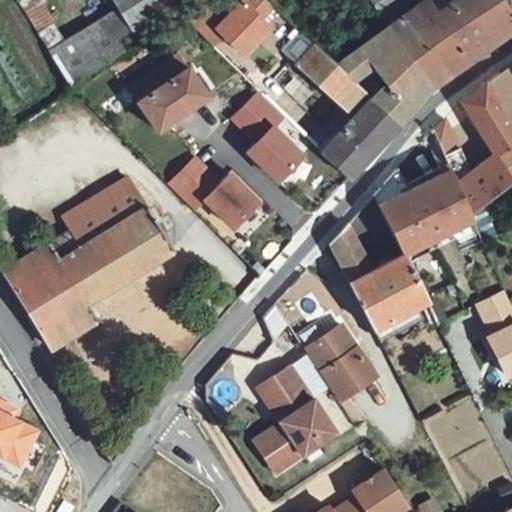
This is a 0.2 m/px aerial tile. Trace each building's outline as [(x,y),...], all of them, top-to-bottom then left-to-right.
[(114,0),(132,26),(171,0),(114,0)] [(215,28),(246,55),(270,28),(261,19),(274,4),(269,0),(246,0),(244,4),(240,0),(215,28)] [(447,77),(466,63),(443,26),(427,0),(425,0),(421,2),(415,6),(410,0),(376,0),(392,23),(389,25),(432,88),(447,77)] [(495,43),(511,30),(511,13),(510,11),(502,0),(453,0),(437,9),(430,0),(427,0),(443,26),(466,63),(482,52),(495,43)] [(72,84),(127,47),(107,17),(51,53),(72,84)] [(413,106),(432,88),(389,25),(338,67),(396,125),(413,106)] [(361,163),(396,125),(338,67),(299,29),(281,49),(355,117),(332,140),(321,150),(349,177),(361,163)] [(148,76),(155,88),(188,67),(180,55),(148,76)] [(208,94),(188,67),(155,88),(135,100),(155,129),(208,94)] [(500,107),(511,125),(511,71),(511,69),(496,76),(486,84),(500,107)] [(462,104),(498,154),(511,145),(511,125),(500,107),(486,84),(462,104)] [(247,153),(278,182),(302,157),(273,129),(284,118),(257,93),(233,118),(258,142),(247,153)] [(444,119),(432,130),(451,171),(455,182),(470,172),(444,119)] [(511,145),(498,154),(511,174),(511,145)] [(470,172),(455,182),(469,213),(482,204),(511,183),(511,174),(498,154),(470,172)] [(236,227),(261,202),(230,173),(221,181),(195,156),(167,185),(194,211),(206,198),(236,227)] [(385,184),(373,197),(403,254),(472,220),(469,213),(455,182),(451,171),(443,175),(409,192),(397,171),(385,184)] [(71,227),(3,269),(52,346),(99,319),(88,300),(176,249),(162,226),(149,205),(147,206),(129,175),(63,214),(71,227)] [(482,204),(469,213),(472,220),(474,223),(488,216),(482,204)] [(474,223),(481,240),(497,235),(488,216),(474,223)] [(348,225),(328,246),(348,283),(371,271),(348,225)] [(424,295),(403,254),(371,271),(348,283),(373,330),(427,302),(424,295)] [(511,298),(507,289),(479,300),(497,332),(490,340),(509,374),(511,372),(511,298)] [(338,321),(302,345),(337,396),(373,372),(338,321)] [(291,366),(257,389),(282,425),(255,443),(276,474),(281,470),(337,432),(291,366)] [(0,398),(0,453),(18,463),(35,431),(8,417),(14,405),(0,398)] [(332,511),(329,507),(321,511),(398,511),(409,504),(385,469),(354,490),(358,497),(335,511),(332,511)] [(64,500),(56,511),(69,511),(73,506),(64,500)]
